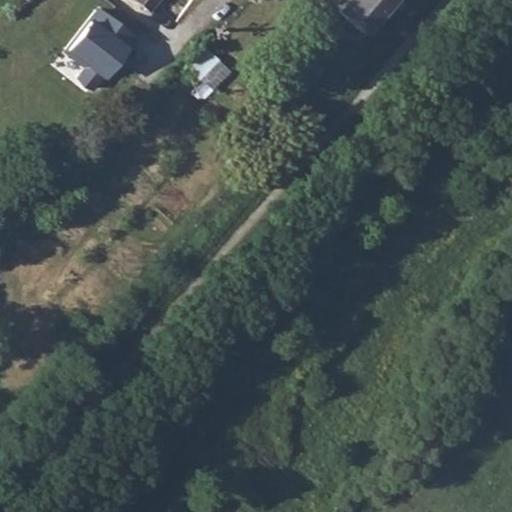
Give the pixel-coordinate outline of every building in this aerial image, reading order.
[(136,0),(149,10),(156,0),(136,0)] [(386,0),(340,0),(332,9),(358,31),(386,0)] [(188,65),(214,89),(230,71),(204,47),(188,65)] [(112,84),(130,62),(114,50),(97,72),(112,84)] [(269,91),(286,106),(322,68),(304,54),(269,91)]
